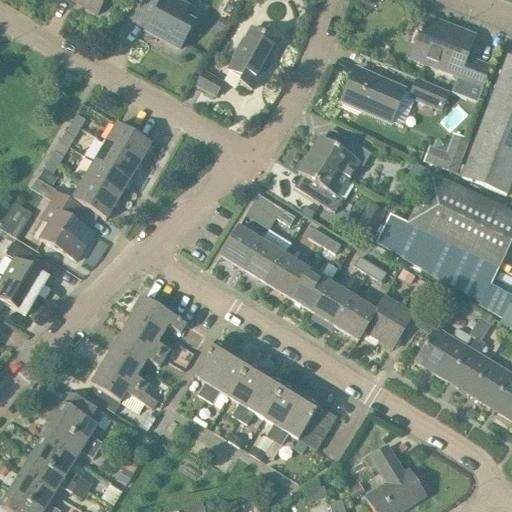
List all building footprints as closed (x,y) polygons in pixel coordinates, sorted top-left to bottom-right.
[(114,5),(116,0),(66,0),(96,16),(105,0),(114,5)] [(179,51),(192,27),(185,23),(190,13),(167,0),(145,0),(138,15),(151,22),(145,33),(179,51)] [(220,20),(216,28),(223,32),(227,24),(220,20)] [(458,77),(456,82),(452,93),(478,103),(491,69),(466,60),(473,40),(424,22),(421,31),(419,30),(416,36),(419,37),(410,59),(458,77)] [(250,93),(280,39),(267,32),(264,38),(252,31),(228,74),(241,81),(238,86),(250,93)] [(505,198),(511,180),(511,61),(507,60),(461,180),(505,198)] [(388,125),(403,92),(355,72),(341,105),(388,125)] [(216,99),(222,87),(202,75),(195,87),(216,99)] [(440,113),(447,97),(416,83),(409,99),(440,113)] [(75,117),(70,126),(79,131),(85,122),(75,117)] [(74,141),(79,131),(70,126),(65,135),(74,141)] [(116,127),(105,146),(138,166),(150,147),(116,127)] [(311,161),(348,183),(357,167),(362,170),(370,156),(347,142),(339,155),(322,144),(311,161)] [(127,185),(138,166),(105,146),(93,165),(127,185)] [(410,150),(406,160),(419,165),(423,155),(410,150)] [(53,154),(48,163),(57,168),(63,159),(53,154)] [(445,157),(440,172),(454,177),(460,162),(445,157)] [(338,200),(348,183),(311,161),(300,178),(318,189),(310,202),(334,216),(342,202),(338,200)] [(48,163),(43,172),(52,177),(57,168),(48,163)] [(116,204),(127,185),(93,165),(82,183),(116,204)] [(413,165),(405,178),(420,186),(427,173),(413,165)] [(51,190),(56,180),(52,177),(43,172),(37,181),(51,190)] [(480,306),(511,240),(511,217),(430,178),(406,227),(388,218),(375,246),(480,306)] [(116,204),(82,183),(71,203),(105,223),(116,204)] [(81,247),(89,234),(73,224),(81,211),(56,196),(39,223),(47,228),(39,243),(76,265),(85,249),(81,247)] [(275,220),(281,211),(267,203),(262,212),(275,220)] [(6,219),(0,229),(0,231),(16,242),(31,218),(13,208),(6,219)] [(294,219),(281,211),(275,220),(289,228),(294,219)] [(373,234),(358,224),(352,234),(367,244),(373,234)] [(242,275),(261,244),(237,230),(219,260),(242,275)] [(321,248),(327,239),(313,230),(307,239),(321,248)] [(340,247),(327,239),(321,248),(335,256),(340,247)] [(265,289),(283,258),(261,244),(242,275),(265,289)] [(2,279),(36,300),(48,281),(27,269),(33,258),(11,245),(5,257),(13,262),(2,279)] [(283,258),(265,289),(288,303),(306,272),(283,258)] [(367,276),(373,267),(359,258),(353,268),(367,276)] [(386,275),(373,267),(367,276),(381,284),(386,275)] [(311,317),(329,286),(306,272),(288,303),(311,317)] [(402,272),(397,281),(409,288),(414,280),(402,272)] [(25,318),(36,300),(2,279),(0,283),(0,313),(4,306),(25,318)] [(333,331),(352,300),(329,286),(311,317),(333,331)] [(384,299),(374,314),(375,315),(363,335),(391,352),(413,317),(384,299)] [(357,345),(363,335),(375,315),(374,314),(352,300),(333,331),(357,345)] [(143,301),(132,318),(161,337),(167,328),(179,336),(184,327),(143,301)] [(511,304),(500,326),(511,332),(511,304)] [(156,346),(161,337),(132,318),(122,335),(163,361),(168,353),(156,346)] [(479,320),(474,329),(485,336),(490,327),(479,320)] [(474,329),(469,338),(480,345),(485,336),(474,329)] [(414,365),(447,385),(468,351),(435,331),(414,365)] [(111,352),(141,370),(146,362),(158,370),(163,361),(122,335),(111,352)] [(196,398),(203,402),(232,355),(215,344),(193,379),(204,386),(196,398)] [(468,398),(489,364),(468,351),(447,385),(468,398)] [(135,379),(141,370),(111,352),(101,369),(142,396),(148,387),(135,379)] [(219,395),(228,401),(249,366),(232,355),(203,402),(212,408),(219,395)] [(489,411),(510,377),(489,364),(468,398),(489,411)] [(249,366),(228,401),(238,407),(231,418),(238,423),(267,376),(249,366)] [(155,404),(142,396),(101,369),(90,387),(112,401),(106,410),(113,415),(125,396),(150,412),(155,404)] [(254,416),(263,422),(284,387),(267,376),(238,423),(246,428),(254,416)] [(511,378),(510,377),(489,411),(511,424),(511,422),(511,378)] [(265,439),(273,444),(301,398),(284,387),(263,422),(272,427),(265,439)] [(61,408),(51,425),(98,454),(103,447),(90,439),(97,429),(94,427),(100,417),(73,400),(68,397),(61,408)] [(297,443),(304,432),(311,420),(318,409),(318,408),(301,398),(273,444),(281,449),(288,437),(297,443)] [(318,409),(311,420),(329,431),(336,420),(318,409)] [(329,431),(311,420),(304,432),(322,443),(329,431)] [(40,442),(75,464),(81,454),(93,462),(98,454),(51,425),(40,442)] [(322,443),(304,432),(297,443),(315,453),(322,443)] [(232,436),(228,443),(239,450),(243,443),(232,436)] [(263,438),(256,450),(265,456),(273,444),(265,439),(263,438)] [(70,473),(75,464),(40,442),(29,459),(86,494),(91,487),(70,473)] [(273,444),(265,456),(273,461),(281,449),(273,444)] [(253,448),(248,456),(261,464),(265,456),(256,450),(253,448)] [(372,511),(404,511),(424,500),(407,473),(403,476),(386,450),(369,461),(386,487),(365,500),(372,511)] [(19,476),(54,498),(60,489),(81,502),(86,494),(29,459),(19,476)] [(124,462),(120,468),(123,471),(132,476),(132,475),(136,469),(124,462)] [(123,471),(117,481),(125,486),(132,476),(123,471)] [(54,511),(48,508),(54,498),(19,476),(8,493),(38,511),(54,511)] [(358,486),(348,492),(352,500),(363,494),(358,486)] [(38,511),(8,493),(0,506),(0,511),(38,511)]
